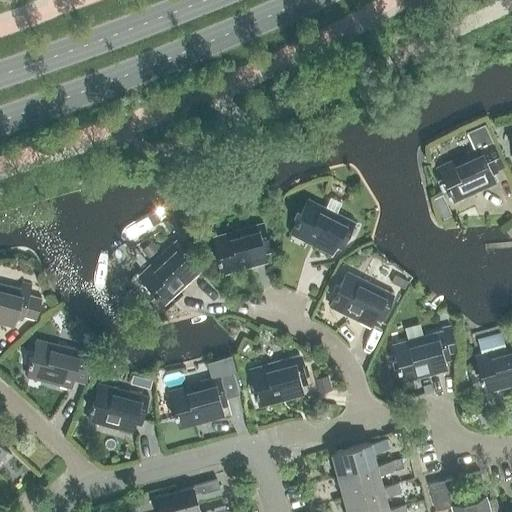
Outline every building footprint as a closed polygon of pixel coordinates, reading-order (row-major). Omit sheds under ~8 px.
[(467,156),(437,169),(452,200),(481,187),(482,189),(495,184),(492,176),(498,173),(497,171),(504,167),(484,123),(466,132),(473,149),(466,153),(467,156)] [(448,207),(442,195),(433,199),(439,211),(448,207)] [(341,250),(355,222),(336,213),(335,215),(306,201),(291,231),(319,246),(318,248),(331,255),(335,247),(341,250)] [(253,266),(264,263),(267,263),(265,254),(271,252),(263,222),(243,228),(243,230),(212,239),(221,272),(252,263),(253,266)] [(162,303),(186,281),(188,283),(198,273),(192,267),(197,262),(176,240),(160,253),(162,256),(139,278),(162,303)] [(380,323),(394,294),(375,285),(374,288),(345,274),(330,304),(359,319),(357,321),(370,327),(374,320),(380,323)] [(391,282),(404,288),(407,281),(395,275),(391,282)] [(9,288),(0,286),(0,324),(13,328),(15,319),(21,321),(22,317),(37,321),(42,300),(28,296),(31,284),(21,282),(20,288),(9,285),(9,288)] [(145,300),(138,306),(146,314),(152,308),(145,300)] [(433,375),(443,372),(446,371),(444,362),(450,361),(448,352),(454,351),(455,349),(449,325),(441,327),(442,330),(422,336),(423,339),(392,347),(401,380),(432,372),(433,375)] [(511,344),(505,346),(501,332),(476,339),(481,356),(474,358),(483,391),(511,382),(511,344)] [(57,385),(70,389),(73,380),(85,383),(92,353),(67,346),(66,349),(35,341),(26,375),(57,382),(57,385)] [(307,385),(301,363),(299,355),(279,360),(280,363),(248,372),(257,405),(289,396),(289,399),(303,395),(301,387),(307,385)] [(232,373),(219,376),(225,398),(239,395),(232,373)] [(331,389),(327,375),(315,379),(319,393),(331,389)] [(221,408),(228,406),(225,398),(219,376),(199,382),(200,385),(169,393),(178,426),(209,418),(210,421),(224,417),(221,408)] [(142,377),(140,386),(150,388),(152,380),(142,377)] [(118,429),(121,430),(132,433),(134,425),(140,426),(149,396),(129,390),(128,393),(96,385),(88,418),(119,427),(118,429)] [(331,453),(337,476),(376,465),(372,452),(388,448),(386,439),(370,443),(370,442),(331,453)] [(399,458),(392,460),(394,470),(402,468),(399,458)] [(376,465),(337,476),(343,498),(382,487),(378,474),(394,470),(392,460),(376,465)] [(487,500),(486,495),(479,471),(470,474),(476,492),(477,492),(479,497),(468,500),(470,511),(489,511),(487,500)] [(470,511),(468,500),(457,503),(455,498),(457,497),(452,479),(428,485),(435,510),(450,507),(451,511),(470,511)] [(153,497),(157,511),(169,511),(197,504),(194,493),(200,491),(200,493),(219,488),(217,480),(193,486),(153,497)] [(382,487),(343,498),(346,511),(376,511),(388,509),(384,496),(400,492),(398,482),(382,487)] [(499,511),(495,498),(487,500),(489,511),(499,511)]
